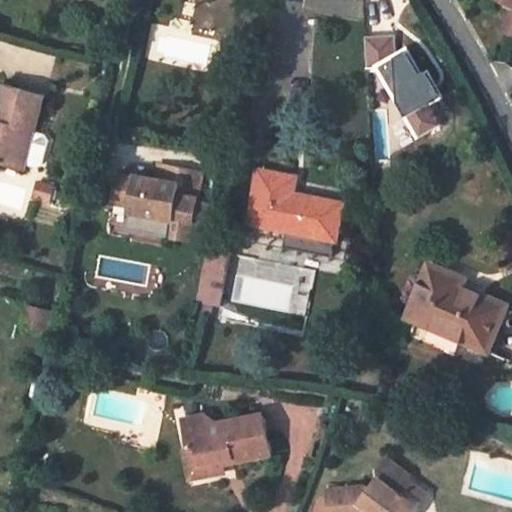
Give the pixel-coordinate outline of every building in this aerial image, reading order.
[(511,0),(497,0),(495,5),(511,12),(511,9),(511,0)] [(511,19),(508,18),(499,36),(511,41),(511,19)] [(45,97),(3,87),(0,96),(0,164),(25,172),(42,175),(53,136),(35,133),(45,97)] [(155,183),(134,179),(134,176),(114,172),(107,203),(128,207),(126,215),(169,224),(165,241),(185,245),(193,204),(199,176),(205,148),(165,142),(159,167),(155,183)] [(296,179),(261,171),(249,224),(286,231),(283,248),(330,257),(334,241),(341,204),(293,195),(296,179)] [(219,254),(219,259),(215,278),(200,275),(194,303),(219,308),(230,256),(219,254)] [(219,259),(204,256),(200,275),(215,278),(219,259)] [(455,276),(429,265),(407,319),(489,353),(508,306),(463,287),(452,283),(455,276)] [(465,281),(455,276),(452,283),(463,287),(465,281)] [(48,312),(30,308),(26,326),(44,331),(48,312)] [(55,314),(48,312),(44,331),(51,332),(55,314)] [(194,414),(172,419),(177,448),(188,447),(193,475),(213,470),(211,458),(221,455),(223,461),(262,452),(254,414),(208,423),(194,414)] [(177,448),(175,449),(180,477),(193,475),(188,447),(177,448)] [(416,511),(417,511),(407,503),(414,496),(413,482),(390,463),(380,473),(383,490),(364,493),(363,489),(326,495),(327,511),(416,511)]
